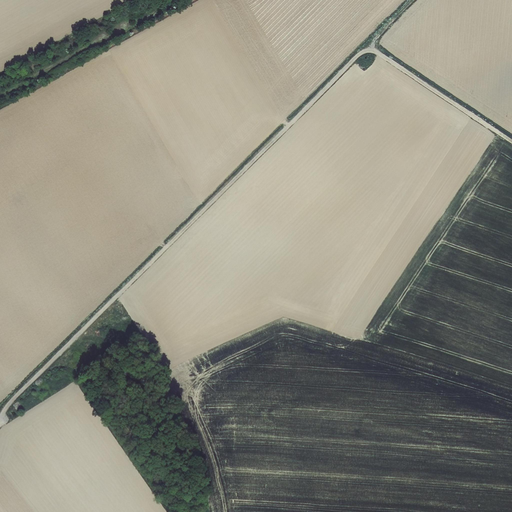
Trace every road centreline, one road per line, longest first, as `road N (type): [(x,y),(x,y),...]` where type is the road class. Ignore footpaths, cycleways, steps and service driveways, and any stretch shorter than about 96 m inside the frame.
road 1 (track): [(410,0),(12,398),(0,419)]
road 2 (track): [(367,44),(511,140)]
